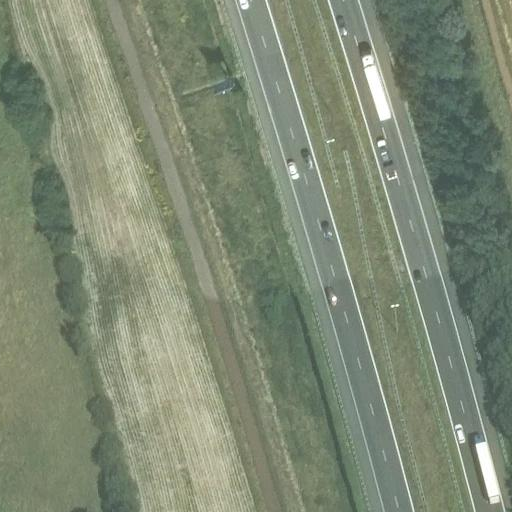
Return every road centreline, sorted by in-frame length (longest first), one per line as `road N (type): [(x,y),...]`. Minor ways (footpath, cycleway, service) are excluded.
road 1 (motorway): [(489,511),(342,0)]
road 2 (motorway): [(249,0),(395,511)]
